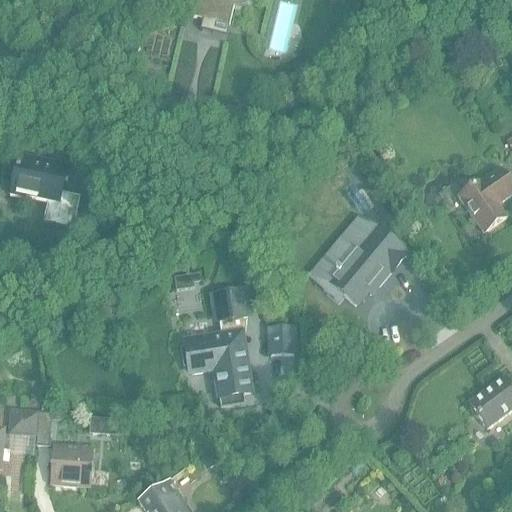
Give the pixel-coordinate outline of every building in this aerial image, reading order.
[(196,0),(192,19),(202,21),(200,32),(212,34),(215,24),(228,27),(233,7),(238,8),(242,7),(246,5),(250,2),(251,0),(196,0)] [(72,229),(79,198),(60,194),(66,167),(18,156),(9,196),(24,199),(25,197),(47,202),(42,223),(72,229)] [(497,207),(511,196),(511,189),(499,171),(481,184),(480,183),(458,199),(483,235),(506,219),(497,207)] [(331,267),(316,285),(337,303),(342,297),(355,308),(372,286),(376,289),(404,255),(368,224),(341,255),(346,260),(336,271),(331,267)] [(254,398),(244,336),(247,321),(246,318),(242,293),(213,298),(217,323),(218,323),(220,336),(182,342),(183,350),(179,351),(183,372),(186,371),(188,379),(212,376),(216,403),(219,403),(220,412),(245,408),(244,399),(254,398)] [(269,331),(270,358),(272,357),(281,356),(281,357),(283,357),(283,356),(293,356),(293,357),(294,357),(294,330),(269,331)] [(468,406),(486,431),(511,411),(511,389),(504,379),(468,406)] [(38,437),(40,416),(26,415),(26,414),(11,413),(10,435),(38,437)] [(40,416),(38,437),(38,447),(50,448),(52,417),(40,416)] [(50,487),(90,489),(92,450),(53,447),(50,487)] [(189,511),(172,482),(139,501),(145,511),(189,511)]
